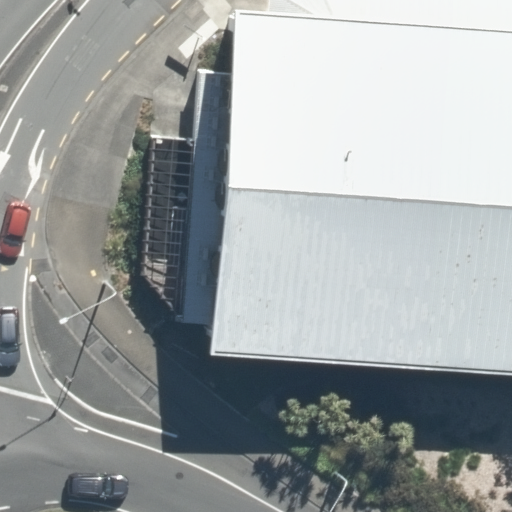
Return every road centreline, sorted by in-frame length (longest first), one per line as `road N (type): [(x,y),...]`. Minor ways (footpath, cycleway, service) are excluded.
road 1 (secondary): [(122,0),(44,109),(0,239)]
road 2 (secondary): [(0,443),(108,473),(198,511)]
